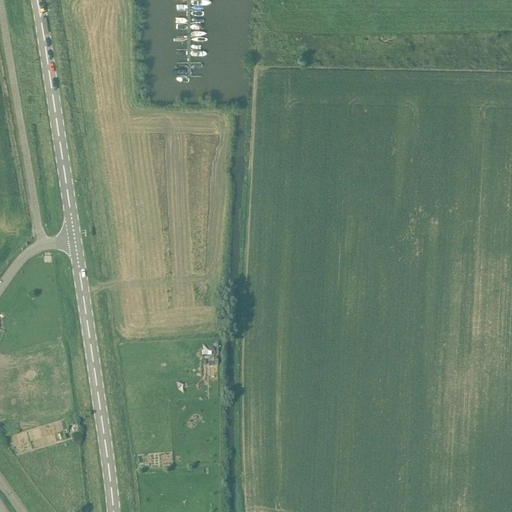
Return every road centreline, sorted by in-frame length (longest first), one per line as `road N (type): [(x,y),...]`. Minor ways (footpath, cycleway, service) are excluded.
road 1 (primary): [(111,511),(73,241)]
road 2 (primary): [(73,241),(37,0)]
